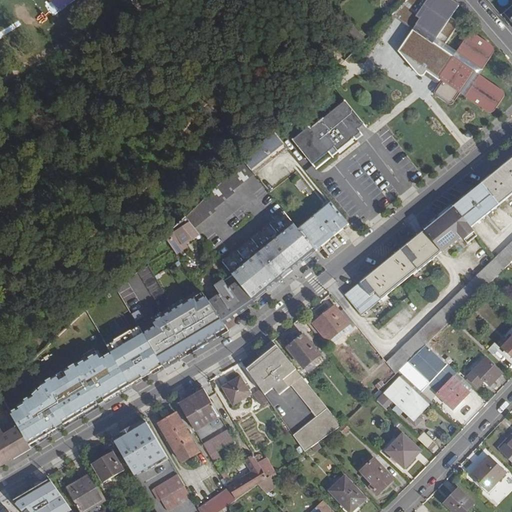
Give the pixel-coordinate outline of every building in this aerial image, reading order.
[(425,75),(427,72),(434,77),(433,78),(433,79),(433,80),(433,81),(433,82),(434,83),(435,84),(437,84),(438,84),(439,84),(440,82),(441,83),(435,91),(434,92),(434,94),(434,95),(435,96),(438,98),(448,105),(449,106),(450,106),(451,105),(452,104),(454,102),(459,94),(485,112),(487,113),(488,113),(490,113),(491,113),(492,113),(493,112),(494,111),(498,104),(502,98),(503,97),(503,96),(503,94),(502,93),(502,92),(500,91),(499,91),(496,89),(478,76),(492,55),(492,54),(493,52),(493,51),(492,49),(491,48),(491,47),(488,45),(475,37),(474,36),(472,35),(471,35),(470,35),(468,36),(467,37),(466,38),(465,39),(456,52),(446,45),(457,29),(457,28),(457,27),(457,25),(457,24),(456,23),(455,21),(451,18),(460,6),(451,0),(408,0),(392,16),(413,31),(398,52),(418,75),(418,76),(419,76),(420,77),(421,77),(422,77),(423,77),(423,76),(424,76),(425,75)] [(345,26),(362,46),(367,41),(350,21),(345,26)] [(324,120),(322,118),(321,120),(311,128),(312,130),(311,130),(308,126),(307,127),(309,129),(294,141),(292,139),(291,139),(316,170),(317,170),(313,165),(328,153),(332,158),(338,153),(341,156),(346,151),(355,143),(353,141),(357,137),(361,134),(363,137),(364,136),(359,130),(364,126),(367,129),(368,128),(345,100),(344,101),(345,103),(324,120)] [(274,132),(243,161),(251,171),(284,144),(274,132)] [(284,144),(251,171),(254,175),(255,175),(288,149),(284,144)] [(511,158),(454,206),(470,227),(511,193),(511,158)] [(243,161),(186,217),(196,229),(217,211),(215,209),(236,192),(235,191),(254,175),(251,171),(243,161)] [(307,188),(300,180),(294,185),(301,193),(307,188)] [(332,203),(299,230),(316,251),(349,225),(332,203)] [(424,231),(441,252),(461,237),(467,244),(477,236),(470,227),(454,206),(453,206),(424,230),(424,231)] [(285,212),(223,262),(233,275),(255,302),(316,251),(299,230),(285,212)] [(186,217),(166,236),(178,253),(202,236),(196,229),(186,217)] [(407,246),(383,265),(399,285),(418,270),(419,271),(441,252),(424,231),(406,246),(407,246)] [(166,236),(144,258),(147,264),(151,271),(179,254),(178,253),(166,236)] [(511,241),(495,258),(504,269),(511,262),(511,261),(511,241)] [(495,258),(467,285),(477,295),(481,291),(504,269),(495,258)] [(143,259),(130,271),(135,281),(150,271),(143,259)] [(361,315),(399,285),(383,265),(345,295),(361,315)] [(219,294),(209,301),(224,322),(234,316),(255,302),(233,275),(215,287),(219,294)] [(467,285),(429,322),(439,332),(453,318),(477,295),(467,285)] [(154,351),(164,367),(229,330),(224,322),(209,301),(200,306),(198,301),(156,325),(159,330),(146,337),(154,351)] [(335,306),(313,324),(331,346),(356,325),(344,309),(340,312),(335,306)] [(428,322),(387,362),(396,373),(399,370),(426,344),(439,332),(429,322),(428,322)] [(109,347),(113,354),(145,335),(141,328),(109,347)] [(146,337),(145,335),(113,354),(117,361),(126,377),(132,386),(164,367),(154,351),(146,337)] [(320,355),(304,335),(287,348),(303,368),(320,355)] [(511,336),(502,347),(511,356),(511,336)] [(70,356),(74,355),(75,356),(96,349),(92,338),(79,343),(77,337),(65,341),(70,356)] [(316,417),(293,435),(305,451),(320,441),(339,427),(341,426),(336,420),(273,341),(264,347),(270,355),(262,361),(249,372),(265,395),(274,388),(280,395),(291,386),(316,417)] [(497,349),(499,348),(494,342),(488,348),(501,362),(505,358),(497,349)] [(426,344),(399,370),(403,374),(405,376),(414,367),(430,383),(428,385),(453,408),(468,393),(453,378),(457,373),(448,364),(426,344)] [(264,347),(256,354),(262,361),(270,355),(264,347)] [(502,373),(485,358),(467,377),(478,387),(484,380),(490,386),(502,373)] [(120,381),(126,377),(117,361),(110,365),(110,364),(97,371),(93,365),(86,369),(90,376),(89,376),(100,395),(121,383),(120,381)] [(419,414),(431,401),(405,376),(403,374),(384,393),(379,389),(372,396),(385,408),(394,399),(410,414),(407,417),(415,426),(423,418),(419,414)] [(251,394),(240,376),(222,387),(233,405),(251,394)] [(68,415),(90,402),(89,401),(95,398),(84,379),(78,383),(79,386),(59,398),(68,415)] [(381,381),(375,386),(378,389),(384,384),(381,381)] [(181,406),(195,430),(220,415),(202,385),(186,394),(190,401),(181,406)] [(260,390),(253,394),(261,406),(268,401),(260,390)] [(53,419),(42,399),(20,412),(31,431),(53,419)] [(199,452),(177,414),(159,424),(182,462),(199,452)] [(343,414),(336,420),(341,426),(343,423),(345,422),(348,419),(343,414)] [(125,440),(144,471),(167,456),(145,419),(121,433),(125,440)] [(348,428),(343,423),(341,426),(339,427),(344,432),(348,428)] [(0,467),(32,449),(19,426),(5,435),(0,437),(0,467)] [(228,430),(203,444),(210,455),(217,451),(234,441),(228,430)] [(417,438),(428,448),(434,442),(423,431),(417,438)] [(420,450),(403,434),(386,452),(404,468),(420,450)] [(117,446),(135,476),(144,471),(125,440),(117,446)] [(511,441),(502,451),(511,460),(511,441)] [(434,442),(428,448),(431,451),(437,444),(434,442)] [(217,451),(210,455),(215,463),(222,459),(217,451)] [(104,483),(124,472),(112,452),(92,463),(104,483)] [(253,471),(228,486),(236,499),(259,483),(267,478),(262,470),(259,464),(254,455),(246,460),(253,471)] [(506,474),(489,457),(472,475),(490,491),(506,474)] [(393,479),(374,459),(361,471),(371,483),(369,486),(377,494),(393,479)] [(259,464),(262,470),(268,467),(265,461),(259,464)] [(267,478),(259,483),(268,493),(277,486),(273,481),(278,477),(275,472),(267,478)] [(154,488),(161,499),(168,510),(191,496),(178,474),(154,488)] [(80,511),(83,511),(105,499),(91,475),(76,483),(79,489),(70,494),(80,511)] [(350,511),(365,498),(345,476),(329,490),(349,511),(350,511)] [(50,479),(13,501),(23,511),(67,511),(72,509),(50,479)] [(67,489),(70,494),(79,489),(76,483),(67,489)] [(228,486),(198,508),(200,511),(217,511),(227,506),(236,499),(228,486)] [(153,489),(159,500),(161,499),(154,488),(153,489)] [(467,511),(475,504),(459,489),(444,504),(453,511),(467,511)] [(333,511),(323,500),(310,511),(333,511)]
